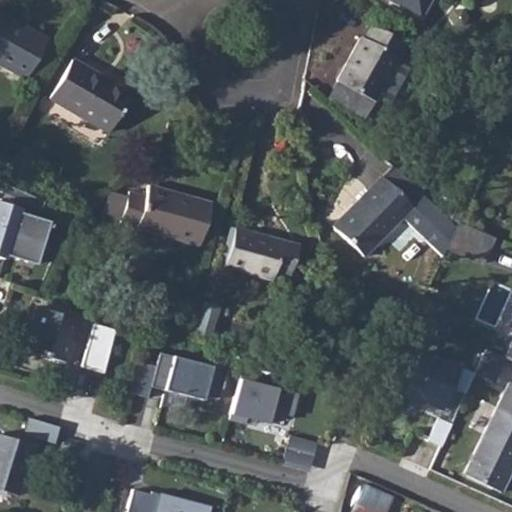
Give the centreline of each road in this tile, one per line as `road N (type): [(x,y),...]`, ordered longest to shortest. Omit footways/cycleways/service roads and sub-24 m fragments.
road 1 (residential): [(468,511),(376,471),(342,466),(310,480),(276,482),(0,404)]
road 2 (residential): [(173,6),(223,88),(278,89),(287,0)]
